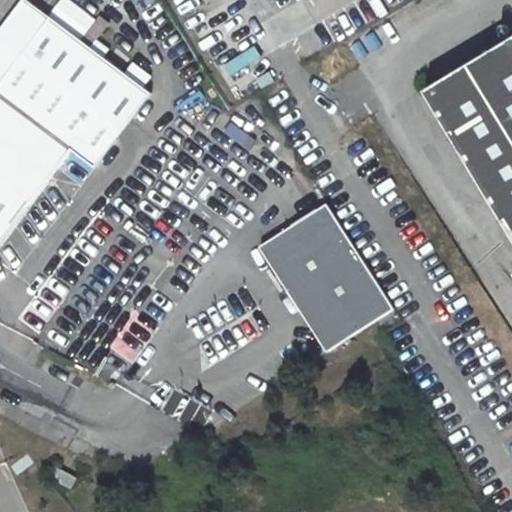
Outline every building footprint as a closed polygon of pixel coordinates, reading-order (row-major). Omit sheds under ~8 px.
[(0,53),(16,66),(48,21),(23,3),(0,35),(0,53)] [(0,251),(73,152),(93,168),(148,94),(100,59),(107,51),(95,43),(89,51),(48,21),(16,66),(0,53),(0,251)] [(511,37),(424,92),(511,236),(511,37)] [(329,204),(266,244),(333,346),(363,324),(397,308),(329,204)] [(51,478),(70,488),(75,478),(56,468),(51,478)]
